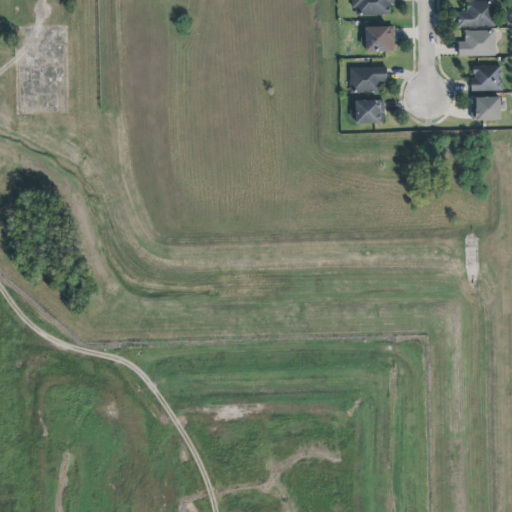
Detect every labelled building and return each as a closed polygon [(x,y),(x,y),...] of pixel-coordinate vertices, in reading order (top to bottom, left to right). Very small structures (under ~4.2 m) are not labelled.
[(351,0),(352,16),(392,15),(391,0),(351,0)] [(456,27),(493,26),(493,1),(466,2),(466,12),(456,13),(456,27)] [(393,25),(363,25),(364,37),(359,37),(359,45),(364,45),(364,50),(388,50),(388,51),(392,51),(392,39),(394,39),(393,25)] [(495,56),(494,30),(464,31),(464,42),(457,42),(458,57),(495,56)] [(471,65),(500,65),(500,69),(501,71),(501,74),(500,76),(500,80),(502,80),(502,90),(470,91),(470,78),(474,78),(474,74),(471,74),(471,65)] [(379,93),(379,82),(386,82),(386,67),(349,67),(349,93),(379,93)] [(499,96),(499,101),(504,101),(504,109),(499,109),(499,118),(476,119),(476,120),(471,120),(471,107),(475,107),(475,105),(473,105),(470,103),(470,100),(472,98),(474,98),(474,96),(499,96)] [(355,100),(355,124),(383,123),(383,100),(355,100)]
